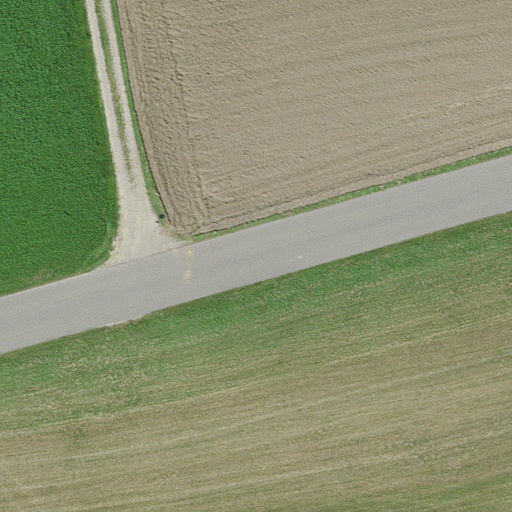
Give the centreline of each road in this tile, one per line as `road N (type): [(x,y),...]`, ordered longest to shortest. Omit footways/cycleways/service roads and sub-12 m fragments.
road 1 (tertiary): [(511,196),(0,336)]
road 2 (track): [(109,0),(158,293)]
